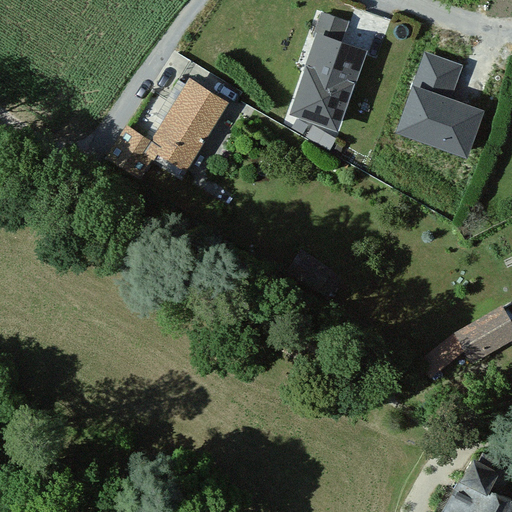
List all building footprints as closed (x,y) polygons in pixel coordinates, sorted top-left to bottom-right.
[(346,24),(323,16),(317,32),(321,34),(294,113),(336,127),(361,55),(338,47),(346,24)] [(456,68),(426,58),(402,130),(464,151),(477,111),(445,101),(456,68)] [(126,130),(108,160),(137,178),(153,153),(184,172),(224,106),(189,85),(152,146),(126,130)] [(320,269),(300,257),(294,267),(314,279),(320,269)] [(511,326),(505,313),(457,337),(471,364),(511,342),(511,326)] [(511,511),(511,508),(482,493),(492,475),(474,466),(450,511),(511,511)]
